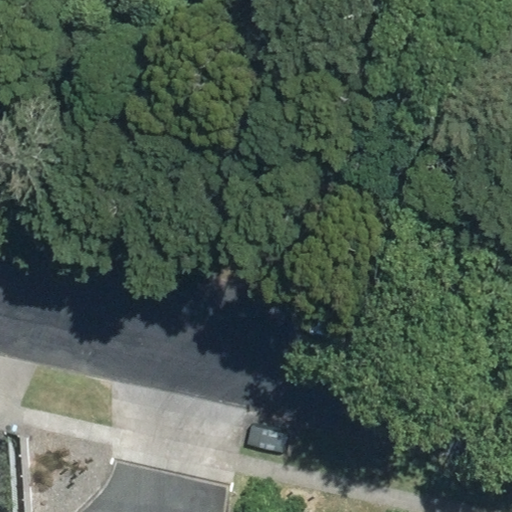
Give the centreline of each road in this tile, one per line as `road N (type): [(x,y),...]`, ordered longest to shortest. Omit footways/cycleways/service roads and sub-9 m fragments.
road 1 (residential): [(0,297),(511,413)]
road 2 (unknown): [(134,328),(135,511)]
